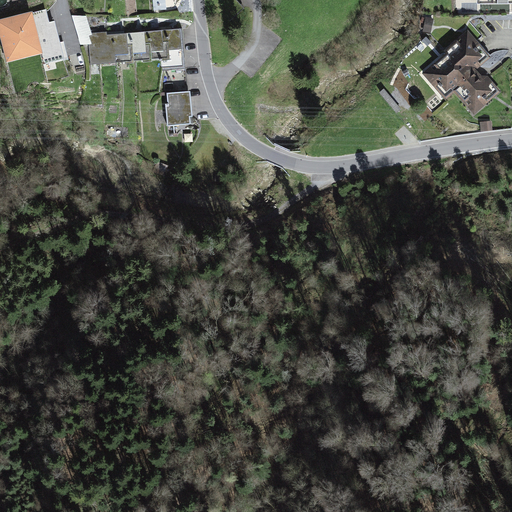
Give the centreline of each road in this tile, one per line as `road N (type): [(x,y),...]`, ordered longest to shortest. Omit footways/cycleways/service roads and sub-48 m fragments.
road 1 (residential): [(511,139),(356,164),(294,164),(266,153),(220,107),(198,0)]
road 2 (track): [(356,164),(246,230),(223,234),(99,212),(0,234)]
